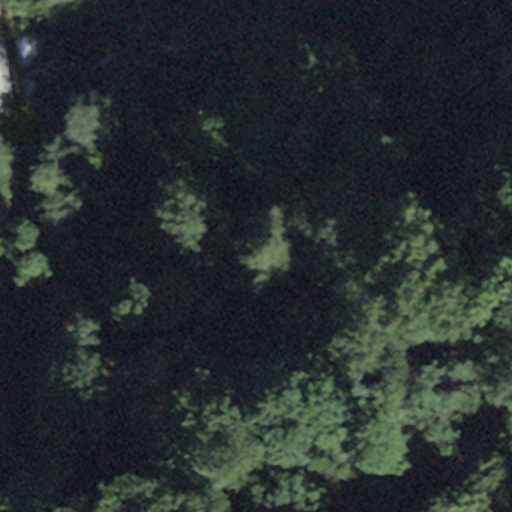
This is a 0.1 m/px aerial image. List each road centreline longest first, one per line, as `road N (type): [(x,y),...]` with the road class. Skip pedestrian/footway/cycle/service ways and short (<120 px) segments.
road 1 (track): [(2,0),(22,112),(0,225)]
road 2 (track): [(414,511),(511,442)]
